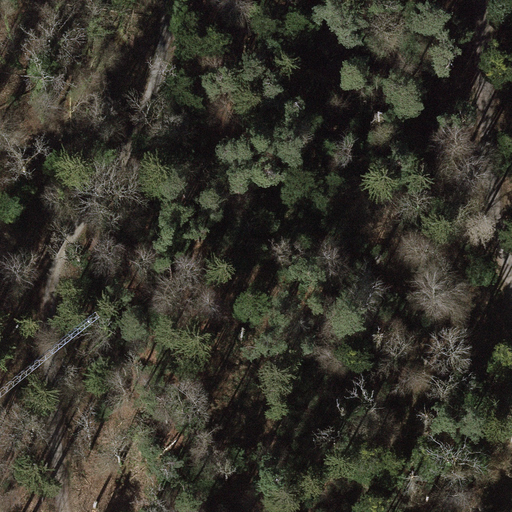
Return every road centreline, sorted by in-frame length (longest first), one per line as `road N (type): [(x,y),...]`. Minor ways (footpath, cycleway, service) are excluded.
road 1 (track): [(63,511),(53,361),(58,259),(146,108),(169,0)]
road 2 (track): [(511,283),(490,172),(481,0)]
